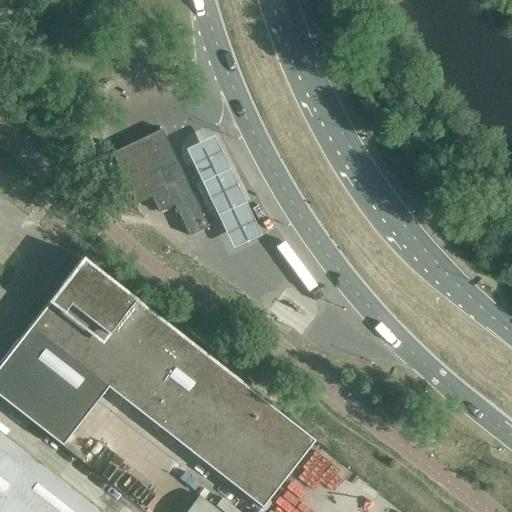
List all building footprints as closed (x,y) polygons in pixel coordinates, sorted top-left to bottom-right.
[(208,227),(161,129),(120,149),(112,153),(136,204),(143,201),(152,197),(159,212),(162,211),(161,209),(173,204),(174,205),(175,205),(189,236),(208,227)] [(193,146),(187,149),(235,248),(239,246),(254,239),(263,235),(215,135),(206,140),(193,146)] [(314,441),(289,421),(83,260),(30,327),(261,508),(314,441)] [(12,351),(11,351),(0,364),(0,397),(61,446),(62,445),(88,412),(12,352),(12,351)] [(0,461),(0,511),(103,511),(15,443),(0,461)] [(219,511),(198,496),(185,511),(219,511)]
